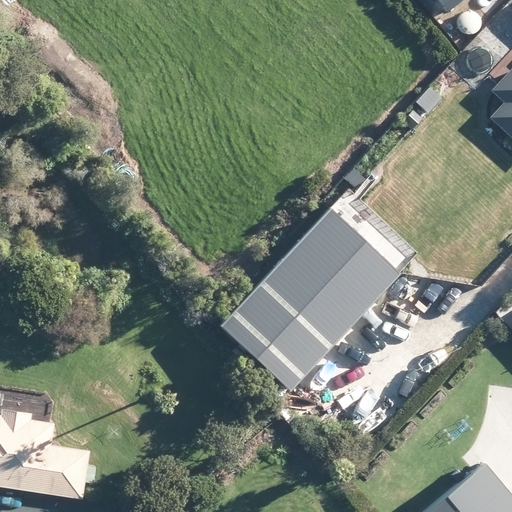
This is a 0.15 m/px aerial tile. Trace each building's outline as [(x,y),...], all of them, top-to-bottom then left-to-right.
[(461,0),(415,0),(435,23),(461,0)] [(511,66),(494,86),(487,93),(500,105),(485,120),(511,145),(511,66)] [(395,276),(324,209),(216,326),(287,392),(395,276)] [(48,447),(51,426),(27,422),(29,416),(0,411),(0,489),(21,493),(31,494),(80,501),(80,497),(82,484),(91,486),(93,470),(83,469),(86,453),(48,447)] [(511,511),(511,503),(480,466),(424,511),(511,511)]
